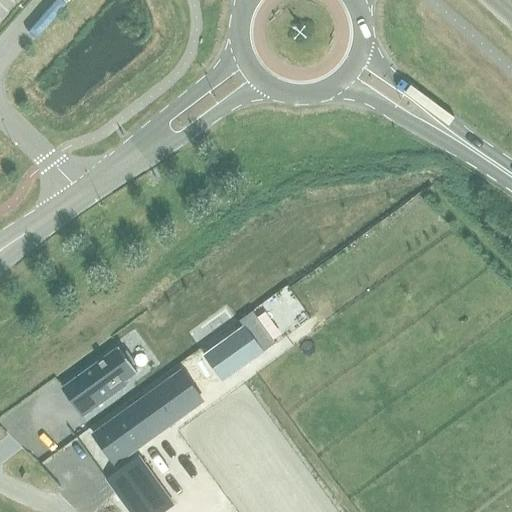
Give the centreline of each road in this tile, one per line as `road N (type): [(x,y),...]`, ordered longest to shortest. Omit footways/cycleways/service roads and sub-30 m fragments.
road 1 (unclassified): [(243,46),(140,152)]
road 2 (unclassified): [(140,152),(181,137),(268,83)]
road 3 (primary): [(330,85),(448,132)]
road 4 (primary): [(448,132),(360,44)]
